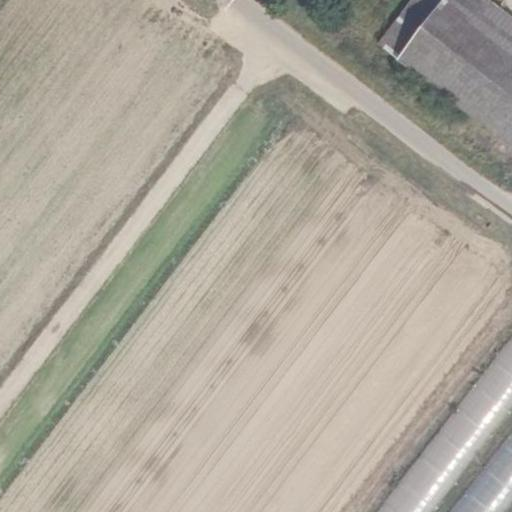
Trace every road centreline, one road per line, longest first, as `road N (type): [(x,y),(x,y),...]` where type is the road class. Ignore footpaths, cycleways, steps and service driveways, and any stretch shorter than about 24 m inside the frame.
road 1 (track): [(0,402),(280,36)]
road 2 (unclassified): [(511,212),(231,0)]
